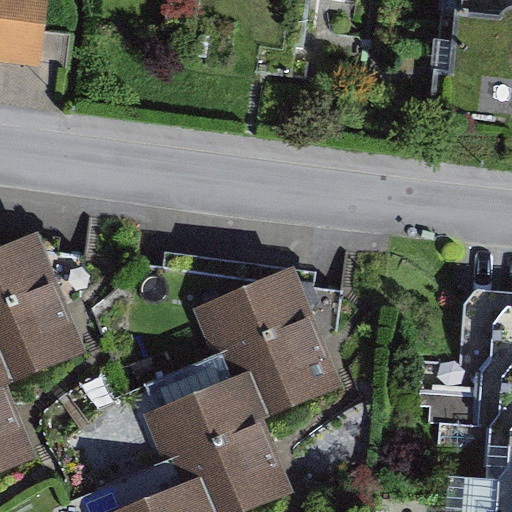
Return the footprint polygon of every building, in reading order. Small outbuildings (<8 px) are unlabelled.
[(49,0),(0,0),(0,64),(39,70),(49,0)] [(328,0),(188,0),(184,38),(322,53),(328,0)] [(511,0),(463,0),(459,38),(511,44),(511,0)] [(511,44),(459,38),(451,97),(511,104),(511,44)] [(0,382),(90,356),(57,243),(0,259),(0,382)] [(341,391),(292,276),(203,313),(252,428),(341,391)] [(511,511),(511,319),(414,318),(414,368),(503,369),(503,429),(454,428),(452,511),(511,511)] [(265,511),(278,507),(232,388),(149,420),(183,511),(265,511)] [(0,477),(14,473),(0,431),(0,477)] [(181,511),(176,497),(131,511),(181,511)]
